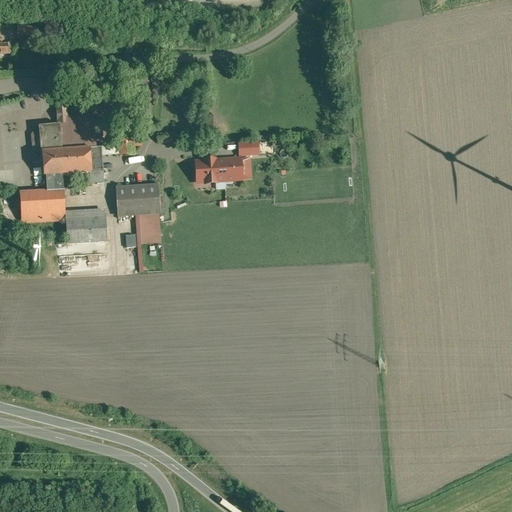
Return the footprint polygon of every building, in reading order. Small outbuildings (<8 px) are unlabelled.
[(41,28),(18,27),(17,35),(41,36),(41,28)] [(0,54),(8,54),(8,44),(0,44),(0,54)] [(91,116),(66,118),(66,122),(59,122),(59,125),(41,127),(42,132),(33,133),(32,135),(33,151),(35,152),(44,151),(46,176),(47,175),(62,174),(92,173),(90,148),(96,148),(96,139),(100,139),(102,136),(101,124),(98,122),(94,122),(94,118),(91,116)] [(175,133),(159,134),(159,142),(175,141),(175,133)] [(133,134),(119,135),(119,146),(133,145),(133,134)] [(246,159),(224,160),(226,181),(247,179),(246,159)] [(205,162),(196,162),(198,183),(226,181),(224,160),(215,161),(215,160),(205,161),(205,162)] [(62,174),(47,175),(48,191),(63,190),(62,174)] [(158,186),(117,188),(119,216),(159,213),(158,186)] [(48,191),(20,193),(22,222),(66,220),(64,190),(63,190),(48,191)] [(106,217),(66,220),(67,244),(108,242),(106,217)] [(108,242),(67,244),(56,245),(58,257),(108,254),(108,242)]
